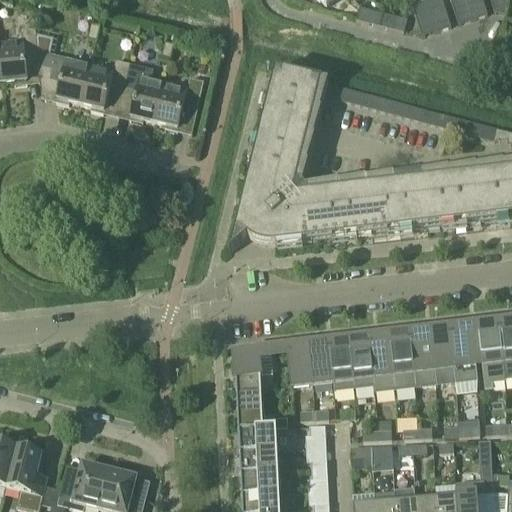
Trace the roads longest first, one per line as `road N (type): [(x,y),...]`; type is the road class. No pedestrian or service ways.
road 1 (residential): [(0,336),(511,278)]
road 2 (residential): [(172,511),(167,456),(131,436),(0,404)]
road 3 (residential): [(190,178),(42,142),(0,147)]
